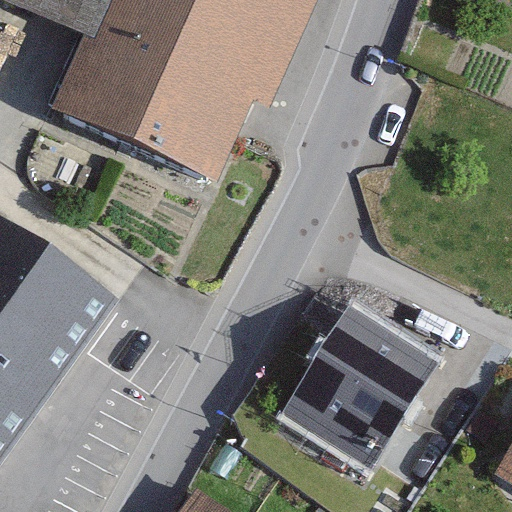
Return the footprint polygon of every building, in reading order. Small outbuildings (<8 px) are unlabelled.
[(248,193),(333,0),(4,0),(109,42),(76,117),(248,193)] [(0,459),(116,300),(0,216),(0,459)] [(440,363),(352,308),(286,413),(373,468),(440,363)] [(511,483),(511,447),(496,473),(511,483)] [(230,511),(195,488),(178,511),(230,511)]
